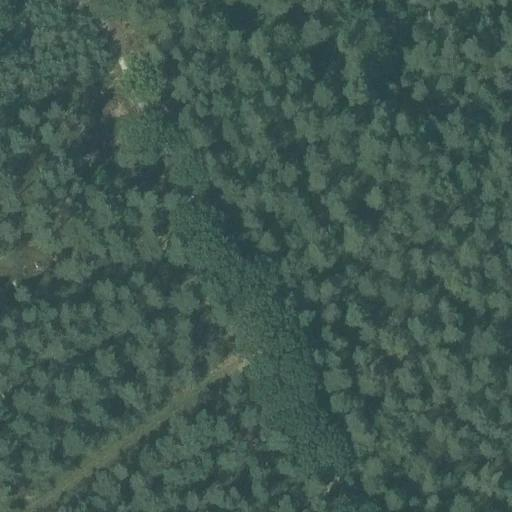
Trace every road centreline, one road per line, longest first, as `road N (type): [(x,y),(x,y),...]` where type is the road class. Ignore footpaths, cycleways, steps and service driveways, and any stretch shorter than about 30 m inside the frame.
road 1 (track): [(343,511),(94,0)]
road 2 (track): [(259,346),(26,511)]
